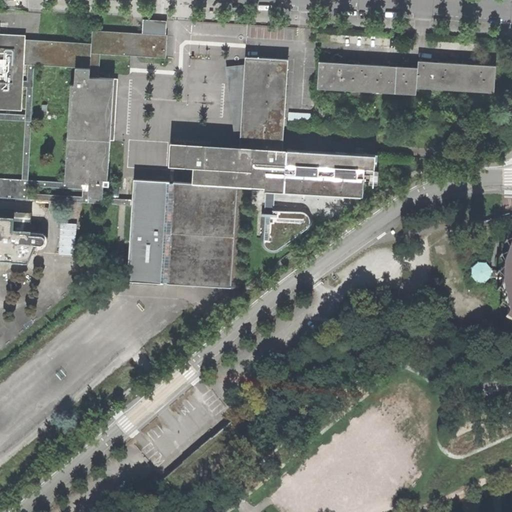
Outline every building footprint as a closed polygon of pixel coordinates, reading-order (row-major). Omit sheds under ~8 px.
[(141,18),(140,32),(163,33),(164,20),(141,18)] [(228,24),(229,42),(249,42),(249,23),(228,24)] [(99,52),(165,55),(165,34),(163,33),(140,32),(136,32),(131,32),(91,29),(91,41),(24,37),(23,57),(90,60),(90,51),(99,52)] [(0,107),(21,109),(22,87),(22,80),(23,64),(23,57),(24,37),(24,33),(0,31),(0,107)] [(98,76),(99,52),(90,51),(90,60),(23,57),(23,64),(27,64),(26,80),(22,80),(22,87),(26,87),(24,114),(0,112),(0,118),(25,120),(23,179),(29,180),(34,64),(75,66),(90,66),(90,75),(98,76)] [(191,166),(190,181),(234,184),(263,185),(262,211),(271,212),(271,205),(273,186),(360,192),(361,183),(362,168),(372,168),(373,154),(285,148),(284,153),(279,152),(286,59),(244,56),(244,63),(239,132),(237,148),(193,145),(191,166)] [(318,60),(317,86),(416,92),(416,86),(494,91),(495,64),(472,63),(436,61),(418,60),(417,66),(393,65),(352,62),(318,60)] [(232,133),(239,132),(244,63),(225,65),(232,133)] [(90,66),(75,66),(74,83),(71,83),(65,181),(88,182),(87,197),(102,197),(102,179),(106,179),(112,77),(98,76),(90,75),(90,66)] [(167,164),(191,166),(193,145),(192,142),(169,141),(167,164)] [(376,168),(372,168),(362,168),(361,183),(376,184),(376,168)] [(23,179),(0,177),(0,196),(130,205),(130,198),(102,197),(87,197),(88,182),(65,181),(29,180),(23,179)] [(130,205),(126,281),(224,287),(228,287),(234,184),(190,181),(131,177),(130,198),(130,205)] [(271,212),(262,211),(259,211),(257,242),(260,249),(267,253),(275,253),(306,231),(310,225),(310,219),(309,212),(302,206),(271,205),(271,212)] [(0,260),(28,262),(36,244),(42,245),(44,244),(45,242),(45,238),(43,235),(31,234),(32,212),(0,210),(0,260)] [(511,215),(474,225),(475,231),(511,223),(511,234),(510,236),(501,264),(501,271),(489,269),(484,262),(475,262),(470,267),(469,275),(476,283),(483,283),(490,278),(501,278),(501,285),(507,314),(504,319),(511,322),(511,215)] [(196,453),(166,481),(183,499),(188,495),(192,498),(217,476),(254,444),(233,421),(196,453)]
